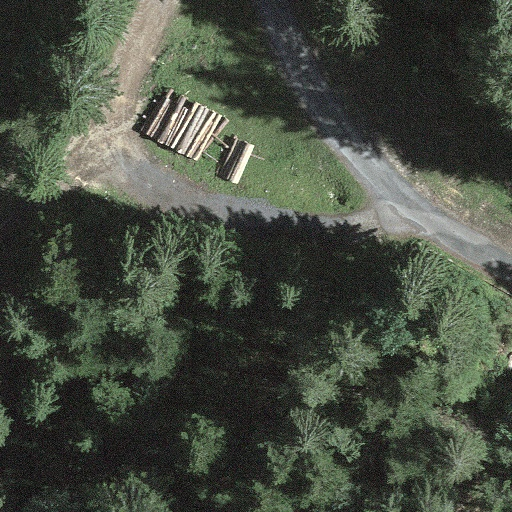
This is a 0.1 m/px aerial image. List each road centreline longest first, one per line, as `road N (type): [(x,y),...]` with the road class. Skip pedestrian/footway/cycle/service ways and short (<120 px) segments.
road 1 (track): [(278,0),(344,121),(470,251),(511,275)]
road 2 (track): [(0,229),(53,166),(158,0)]
